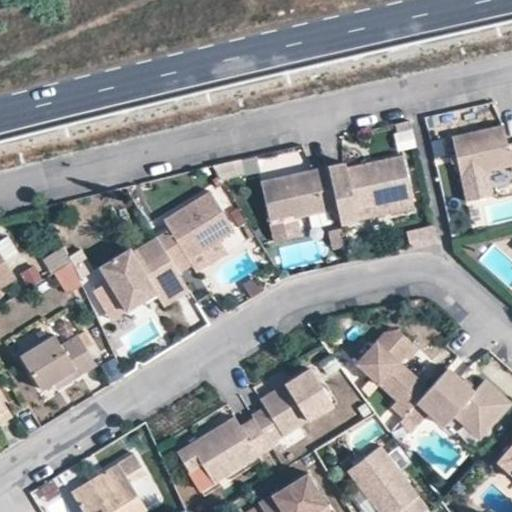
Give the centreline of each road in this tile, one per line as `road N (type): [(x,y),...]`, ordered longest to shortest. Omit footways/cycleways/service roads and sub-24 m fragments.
road 1 (residential): [(511,333),(440,277),(296,301),(0,483)]
road 2 (residential): [(0,193),(511,77)]
road 3 (secondary): [(0,117),(493,0)]
